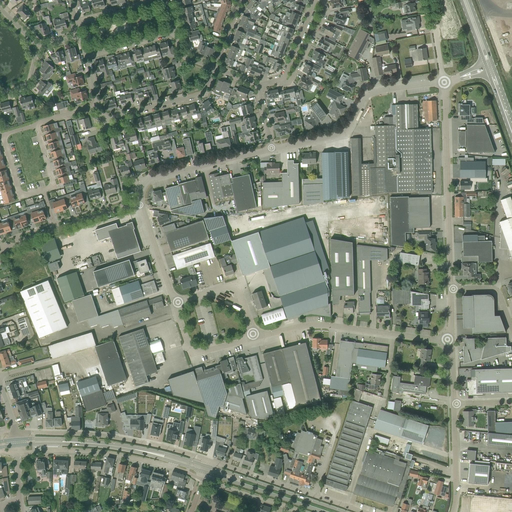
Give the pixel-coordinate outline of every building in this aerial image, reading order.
[(90,10),(88,0),(82,2),(81,0),(75,0),(78,7),(81,6),(82,13),(90,10)] [(89,0),(91,5),(93,5),(94,8),(98,7),(98,8),(105,6),(103,0),(89,0)] [(254,0),(252,0),(250,3),(256,9),(258,6),(263,10),(265,7),(262,2),(260,0),(256,0),(256,1),(254,0)] [(301,0),(299,0),(295,1),(293,2),(293,4),(292,5),(291,8),(297,10),(297,11),(302,12),(304,7),(301,6),(301,4),(303,3),(301,0)] [(333,0),(330,1),(332,9),(336,8),(337,9),(344,7),(341,0),(333,0)] [(414,3),(403,5),(403,2),(398,3),(394,4),(395,9),(403,7),(405,14),(407,13),(407,14),(411,13),(410,13),(415,12),(414,7),(415,7),(414,3)] [(250,16),(257,18),(258,15),(260,12),(256,9),(250,3),(246,8),(252,13),(251,14),(251,13),(250,16)] [(23,5),(16,11),(25,20),(31,14),(24,8),(25,7),(23,5)] [(219,7),(216,13),(225,16),(227,11),(220,8),(220,7),(219,7)] [(291,14),(290,17),(299,21),(301,15),(296,13),(297,11),(297,10),(291,8),(289,13),(291,14)] [(344,25),(348,13),(350,12),(349,9),(339,11),(340,14),(340,15),(336,14),(335,18),(334,18),(333,20),(334,21),(333,22),(344,25)] [(67,28),(66,22),(70,21),(67,13),(59,15),(60,19),(54,20),(54,22),(56,32),(61,31),(60,30),(67,28)] [(216,13),(214,18),(223,22),(225,16),(216,13)] [(243,15),(241,21),(253,25),(255,20),(256,21),(257,18),(250,16),(250,17),(251,17),(250,18),(243,15)] [(299,21),(290,17),(285,15),(285,16),(286,16),(284,19),(282,24),(290,27),(291,24),(296,26),(299,21)] [(37,33),(37,32),(40,31),(41,36),(48,34),(47,29),(46,25),(48,24),(51,23),(49,16),(43,17),(45,23),(31,27),(30,27),(37,33)] [(408,19),(405,20),(407,31),(412,30),(419,29),(418,22),(419,22),(418,17),(408,18),(408,19)] [(213,24),(222,28),(222,27),(221,27),(223,22),(214,18),(212,24),(213,24)] [(252,30),(253,25),(241,21),(239,26),(247,29),(248,29),(247,32),(255,35),(256,32),(252,30)] [(222,28),(213,24),(211,30),(220,33),(222,28)] [(283,25),(281,30),(293,35),(294,33),(293,32),(293,29),(286,26),(283,25)] [(347,33),(349,29),(336,25),(334,29),(331,27),(330,28),(327,27),(324,33),(331,37),(333,33),(335,34),(338,36),(342,30),(347,33)] [(360,29),(357,36),(368,42),(374,45),(374,39),(369,36),(370,34),(360,29)] [(198,47),(200,42),(198,36),(200,35),(199,30),(193,32),(191,32),(192,35),(189,36),(190,42),(195,40),(196,46),(198,47)] [(237,30),(235,35),(247,40),(248,36),(253,38),(255,35),(247,32),(246,35),(245,35),(245,34),(237,30)] [(279,35),(281,36),(290,39),(290,37),(292,37),(293,35),(281,30),(279,30),(278,31),(280,32),(279,35)] [(386,31),(374,34),(376,42),(388,40),(386,31)] [(243,44),(242,47),(244,47),(245,45),(247,40),(235,35),(233,40),(241,44),(243,44)] [(288,42),(289,39),(289,40),(290,39),(281,36),(279,41),(288,45),(289,42),(288,42)] [(357,36),(353,42),(365,48),(368,42),(357,36)] [(333,48),(336,43),(325,37),(323,41),(320,40),(319,42),(318,42),(317,43),(317,44),(318,44),(317,46),(320,47),(320,48),(326,51),(329,46),(333,48)] [(278,44),(277,46),(285,49),(286,47),(288,47),(288,45),(279,41),(276,40),(275,42),(278,44)] [(159,48),(159,49),(160,53),(162,53),(162,54),(168,53),(169,57),(175,55),(172,47),(169,48),(168,42),(159,44),(160,47),(159,48)] [(200,42),(198,47),(197,48),(198,48),(197,49),(200,50),(198,53),(204,55),(207,47),(204,46),(205,44),(200,42)] [(353,42),(350,49),(361,55),(365,48),(353,42)] [(161,57),(160,53),(159,49),(159,48),(158,47),(156,48),(155,45),(149,47),(152,60),(161,57)] [(256,52),(261,54),(264,47),(259,45),(257,49),(256,52)] [(272,50),(285,55),(285,52),(284,51),(285,49),(277,46),(274,45),(272,50)] [(377,57),(382,56),(381,55),(389,54),(388,45),(375,47),(377,57)] [(211,54),(213,55),(216,48),(211,46),(211,48),(207,47),(204,55),(209,58),(211,54)] [(229,51),(231,51),(236,53),(241,55),(243,50),(244,51),(245,48),(244,47),(242,47),(240,46),(239,49),(236,47),(231,46),(229,51)] [(77,56),(75,47),(68,49),(69,54),(66,55),(68,62),(70,61),(71,62),(72,62),(73,62),(74,61),(74,60),(75,60),(74,57),(77,56)] [(143,58),(144,62),(152,60),(149,47),(143,48),(144,51),(141,52),(143,58)] [(417,50),(419,61),(427,60),(425,48),(417,50)] [(133,57),(135,62),(140,61),(139,59),(143,58),(141,52),(140,49),(134,51),(135,54),(132,55),(133,57)] [(361,55),(350,49),(347,55),(358,61),(361,55)] [(272,50),(270,55),(281,59),(282,57),(284,57),(285,55),(272,50)] [(320,66),(322,67),(325,62),(322,60),(324,55),(314,50),(313,53),(314,54),(312,58),(317,61),(316,64),(320,66)] [(55,53),(56,55),(50,56),(55,64),(65,61),(62,51),(55,53)] [(233,61),(234,61),(236,62),(237,58),(234,57),(236,53),(231,51),(229,51),(226,58),(228,59),(233,61)] [(135,62),(133,57),(130,57),(129,52),(123,54),(125,62),(126,64),(132,62),(132,66),(135,65),(135,62)] [(118,61),(116,62),(117,68),(118,70),(121,69),(120,66),(123,65),(122,63),(125,62),(123,54),(117,56),(118,61)] [(117,68),(116,62),(114,56),(113,57),(113,56),(110,57),(110,58),(108,58),(110,63),(107,64),(109,72),(110,74),(110,77),(112,76),(113,75),(112,70),(117,68)] [(382,56),(377,57),(372,58),(374,71),(375,76),(376,76),(376,79),(381,79),(381,78),(385,78),(392,77),(392,74),(397,73),(395,65),(381,67),(380,57),(382,57),(382,56)] [(228,59),(226,58),(224,63),(232,66),(234,61),(233,61),(228,59)] [(274,64),(272,70),(278,72),(281,64),(278,63),(279,61),(270,58),(268,62),(274,64)] [(109,72),(107,64),(104,65),(103,60),(94,62),(97,71),(102,70),(104,76),(110,74),(109,72)] [(257,67),(258,64),(259,63),(253,61),(251,60),(250,64),(249,66),(248,69),(251,70),(249,73),(254,75),(257,67)] [(44,74),(42,77),(47,81),(49,78),(48,77),(54,70),(53,69),(54,68),(45,61),(43,65),(44,65),(39,71),(44,74)] [(264,73),(266,68),(263,67),(264,66),(258,64),(257,67),(254,75),(259,77),(261,74),(263,75),(264,73)] [(308,76),(312,78),(314,79),(315,77),(315,76),(315,75),(315,74),(314,73),(313,72),(312,72),(313,71),(318,73),(320,68),(313,64),(312,67),(305,64),(305,65),(305,66),(302,72),(309,75),(308,76)] [(162,70),(165,80),(175,77),(173,71),(174,71),(173,67),(162,70)] [(342,78),(337,86),(338,87),(343,90),(343,89),(347,92),(348,91),(351,92),(353,88),(355,85),(354,85),(353,84),(355,81),(358,80),(359,80),(359,82),(368,80),(366,68),(357,70),(358,74),(357,74),(354,74),(353,74),(350,75),(347,81),(342,78)] [(76,77),(75,74),(66,76),(68,83),(72,82),(74,87),(84,85),(82,76),(76,77)] [(312,78),(310,81),(302,77),(298,84),(302,87),(302,88),(308,91),(309,90),(310,90),(312,87),(311,86),(312,84),(318,87),(321,82),(314,79),(312,78)] [(39,91),(38,93),(42,96),(47,90),(50,92),(54,87),(47,81),(45,84),(41,80),(41,81),(42,81),(37,88),(39,90),(39,91)] [(227,93),(230,84),(226,82),(226,83),(219,80),(214,93),(223,97),(222,98),(228,100),(230,94),(227,93)] [(170,83),(173,92),(181,90),(179,81),(170,83)] [(135,86),(132,87),(133,91),(134,93),(137,92),(139,98),(140,102),(145,100),(142,89),(141,88),(136,90),(135,86)] [(150,86),(142,89),(145,100),(150,99),(149,95),(152,94),(150,86)] [(232,94),(231,96),(235,98),(236,95),(237,94),(246,97),(249,90),(239,86),(238,89),(234,87),(232,94)] [(88,99),(86,91),(80,92),(79,89),(70,91),(72,98),(76,97),(78,102),(88,99)] [(288,90),(290,98),(293,98),(294,100),(296,99),(297,106),(301,105),(299,96),(299,95),(298,91),(298,90),(294,91),(294,89),(288,90)] [(330,89),(326,96),(334,100),(332,103),(334,104),(332,109),(329,113),(333,115),(332,117),(337,119),(339,114),(340,114),(341,112),(342,113),(345,108),(341,106),(339,105),(340,103),(339,103),(343,96),(330,89)] [(266,100),(267,104),(275,103),(274,102),(275,102),(272,91),(271,91),(271,90),(268,91),(268,92),(267,92),(268,99),(266,100)] [(282,101),(281,95),(281,92),(278,93),(278,90),(272,91),(275,102),(278,101),(279,105),(283,104),(282,102),(282,101)] [(290,98),(288,90),(283,91),(283,92),(281,92),(281,95),(282,101),(282,102),(283,102),(285,102),(287,101),(289,101),(291,101),(290,98)] [(125,96),(127,105),(130,104),(133,103),(132,100),(135,99),(134,93),(133,91),(128,92),(127,91),(124,92),(125,96)] [(118,105),(121,104),(122,106),(125,105),(125,106),(127,105),(125,96),(124,92),(120,93),(119,95),(116,96),(118,105)] [(34,105),(36,104),(36,103),(36,100),(34,99),(32,99),(31,96),(24,98),(24,97),(20,99),(23,110),(34,106),(34,105)] [(105,101),(108,110),(117,108),(114,98),(105,101)] [(205,115),(205,118),(215,112),(210,105),(211,104),(208,100),(201,104),(203,107),(202,108),(203,110),(203,111),(204,115),(205,115)] [(0,103),(0,104),(2,112),(6,111),(6,112),(9,111),(9,113),(12,113),(12,114),(15,113),(13,108),(11,108),(9,101),(0,103)] [(318,121),(319,120),(320,121),(324,118),(324,117),(327,114),(317,101),(310,107),(313,112),(311,114),(312,116),(304,118),(305,121),(306,130),(312,128),(312,127),(319,126),(318,121)] [(424,106),(425,121),(437,121),(436,101),(426,101),(427,106),(424,106)] [(200,115),(200,112),(198,108),(195,108),(194,104),(191,105),(192,105),(189,106),(190,110),(190,111),(191,116),(192,117),(192,119),(197,118),(198,119),(201,118),(201,116),(200,115)] [(253,113),(251,108),(252,108),(251,104),(241,107),(240,108),(238,108),(240,116),(253,113)] [(395,130),(397,192),(401,192),(432,191),(431,162),(432,162),(431,154),(430,129),(417,129),(417,105),(407,105),(407,104),(405,104),(405,105),(396,105),(396,130),(395,130)] [(460,113),(460,120),(470,120),(470,115),(469,115),(469,113),(471,113),(471,104),(458,104),(458,113),(460,113)] [(190,111),(190,110),(187,111),(185,106),(183,107),(183,108),(180,108),(181,112),(181,114),(183,118),(183,120),(187,119),(188,122),(192,121),(192,117),(191,116),(190,111)] [(183,118),(181,114),(181,112),(178,113),(177,109),(174,109),(174,110),(171,111),(172,115),(173,116),(174,121),(174,122),(174,123),(180,121),(180,120),(183,120),(183,118)] [(174,121),(173,116),(172,115),(169,116),(168,111),(162,113),(163,118),(164,119),(165,122),(170,121),(171,123),(174,122),(174,121)] [(275,118),(274,118),(275,122),(276,122),(280,121),(280,122),(285,121),(286,121),(284,112),(279,113),(275,114),(274,114),(275,116),(275,118)] [(165,122),(164,119),(163,118),(160,118),(159,113),(153,115),(154,120),(155,121),(156,125),(156,127),(162,126),(163,128),(166,128),(165,125),(165,122)] [(156,125),(155,121),(154,120),(151,121),(150,116),(144,118),(145,122),(146,124),(147,130),(153,128),(156,127),(156,125)] [(242,126),(243,132),(246,132),(251,131),(250,129),(256,127),(254,121),(255,120),(254,116),(243,119),(245,126),(242,126)] [(384,117),(384,126),(394,126),(394,117),(384,117)] [(91,127),(88,118),(80,120),(81,124),(77,125),(78,127),(80,127),(81,130),(91,127)] [(146,124),(145,122),(142,123),(141,118),(135,120),(138,130),(144,128),(144,130),(147,130),(146,124)] [(485,126),(485,125),(483,120),(482,118),(474,118),(474,125),(467,125),(467,124),(466,124),(466,130),(465,130),(465,131),(458,131),(458,137),(459,137),(459,140),(458,140),(458,147),(465,147),(465,148),(466,148),(466,153),(467,153),(495,153),(485,126)] [(292,129),(291,122),(278,125),(279,129),(275,130),(277,137),(290,134),(289,130),(292,129)] [(62,131),(61,128),(54,128),(53,124),(43,127),(45,132),(49,131),(50,134),(55,133),(62,131)] [(218,148),(217,148),(218,148),(231,146),(231,145),(230,145),(228,133),(231,132),(231,131),(230,126),(220,128),(222,134),(222,133),(223,133),(224,138),(216,140),(216,141),(218,148)] [(394,126),(384,126),(375,126),(376,164),(352,165),(353,196),(362,196),(377,194),(397,192),(395,130),(395,126),(394,126)] [(259,137),(258,131),(257,131),(256,130),(253,131),(253,132),(244,134),(246,140),(250,139),(251,144),(255,143),(255,141),(259,140),(258,137),(259,137)] [(130,133),(132,142),(133,145),(138,143),(139,147),(142,146),(139,135),(136,135),(135,132),(130,133)] [(214,146),(211,132),(207,133),(207,132),(207,133),(205,133),(207,144),(203,145),(203,143),(198,144),(199,146),(197,146),(198,152),(200,152),(200,153),(205,152),(204,151),(211,149),(211,146),(214,146)] [(61,141),(60,136),(56,136),(55,133),(50,134),(46,135),(47,141),(52,140),(53,143),(58,141),(58,142),(61,141)] [(74,135),(70,136),(73,146),(79,144),(77,134),(74,135)] [(89,146),(88,146),(90,154),(102,151),(100,143),(95,144),(94,137),(87,139),(89,146)] [(125,147),(124,146),(123,140),(119,141),(117,137),(110,139),(113,150),(125,147)] [(174,140),(170,141),(172,148),(173,152),(176,151),(178,158),(193,154),(189,138),(183,140),(185,147),(177,149),(174,140)] [(159,163),(158,158),(159,158),(157,151),(164,149),(164,150),(172,148),(170,141),(169,139),(152,144),(154,151),(153,152),(153,154),(149,155),(151,164),(158,162),(158,163),(159,163)] [(59,145),(58,142),(58,141),(53,143),(48,144),(50,150),(54,148),(55,151),(60,150),(64,149),(63,145),(59,145)] [(66,158),(65,154),(61,154),(60,150),(55,151),(51,152),(52,158),(57,157),(58,160),(63,159),(66,158)] [(349,197),(348,173),(348,152),(322,153),(322,174),(322,179),(303,179),(303,205),(323,202),(323,200),(349,197)] [(302,163),(300,163),(300,167),(307,167),(307,164),(316,163),(316,158),(316,153),(311,153),(309,153),(309,154),(308,154),(307,154),(302,154),(302,159),(302,163)] [(463,158),(458,158),(458,164),(460,164),(460,178),(465,178),(470,178),(477,178),(485,178),(485,162),(484,162),(473,162),(473,158),(471,158),(463,158)] [(72,166),(71,162),(64,162),(63,159),(58,160),(53,161),(55,167),(59,166),(60,169),(65,167),(72,166)] [(139,169),(146,167),(144,159),(133,162),(136,171),(140,170),(139,169)] [(299,204),(298,169),(298,164),(299,164),(294,164),(293,160),(287,161),(287,173),(281,173),(282,179),(282,182),(282,187),(263,188),(263,208),(299,204)] [(120,167),(123,177),(131,175),(129,169),(133,168),(131,161),(125,162),(126,166),(120,167)] [(264,167),(264,174),(280,173),(279,164),(274,164),(274,162),(271,162),(271,164),(266,164),(267,167),(264,167)] [(60,169),(56,170),(57,176),(62,174),(63,177),(68,176),(74,174),(73,170),(70,171),(66,171),(65,167),(60,169)] [(243,174),(244,176),(241,176),(243,186),(251,184),(253,184),(251,172),(243,174)] [(214,199),(222,198),(217,176),(217,173),(208,175),(214,199)] [(222,198),(233,195),(230,179),(229,174),(217,176),(222,198)] [(63,187),(77,183),(76,180),(69,180),(68,176),(63,177),(58,178),(60,184),(64,183),(65,186),(63,186),(63,187)] [(257,208),(251,184),(243,186),(241,176),(230,179),(233,195),(234,196),(237,212),(257,208)] [(198,177),(195,178),(196,180),(197,180),(199,191),(196,192),(198,200),(201,199),(207,198),(202,178),(198,179),(198,177)] [(104,186),(106,195),(113,193),(117,193),(115,188),(119,187),(116,178),(111,180),(112,184),(108,185),(108,184),(104,186)] [(172,187),(165,189),(165,191),(166,192),(169,205),(171,210),(171,213),(179,214),(187,215),(196,217),(195,215),(204,213),(201,199),(198,200),(196,192),(199,191),(197,180),(196,180),(186,182),(189,193),(181,195),(179,185),(172,187)] [(474,191),(474,185),(476,185),(476,181),(460,182),(460,190),(464,190),(464,191),(470,191),(474,191)] [(92,189),(88,190),(90,200),(97,198),(98,199),(101,198),(99,188),(92,190),(92,189)] [(86,196),(83,189),(80,190),(75,192),(76,195),(79,205),(85,203),(83,197),(86,196)] [(151,192),(151,197),(152,197),(152,201),(158,201),(157,206),(161,207),(162,204),(165,204),(169,205),(166,192),(161,193),(160,190),(159,190),(151,192)] [(79,205),(76,195),(75,192),(66,195),(68,202),(71,201),(73,207),(79,205)] [(68,202),(66,195),(57,198),(58,201),(61,211),(67,209),(65,203),(68,202)] [(390,198),(390,213),(429,212),(429,197),(390,198)] [(455,197),(455,210),(470,210),(470,205),(466,205),(466,200),(463,200),(463,197),(455,197)] [(511,202),(510,197),(500,200),(507,219),(499,222),(501,227),(499,249),(508,249),(507,257),(511,257),(511,258),(511,202)] [(61,211),(58,201),(55,202),(54,199),(48,201),(51,207),(54,207),(56,213),(61,211)] [(47,212),(45,205),(43,201),(40,203),(41,207),(36,208),(40,221),(46,219),(44,213),(47,212)] [(40,221),(36,208),(27,211),(29,218),(32,217),(34,223),(40,221)] [(29,225),(27,219),(29,218),(27,211),(24,212),(25,215),(20,217),(23,227),(29,225)] [(429,212),(390,213),(391,245),(406,247),(405,233),(414,233),(414,228),(430,228),(429,212)] [(173,221),(173,219),(169,218),(170,215),(158,213),(158,218),(157,218),(160,226),(173,221)] [(23,227),(20,217),(19,214),(10,217),(12,223),(15,222),(17,229),(23,227)] [(2,223),(5,233),(11,231),(9,224),(12,223),(10,217),(7,218),(1,220),(2,223)] [(204,219),(208,232),(226,226),(223,217),(204,219)] [(258,231),(231,240),(243,275),(244,275),(244,276),(270,267),(315,252),(303,218),(259,232),(258,231)] [(209,239),(203,222),(203,220),(183,227),(179,228),(178,223),(177,222),(161,227),(164,235),(166,243),(167,244),(168,243),(171,252),(176,250),(209,239)] [(110,237),(117,259),(141,251),(132,223),(118,228),(116,223),(95,230),(98,241),(110,237)] [(210,231),(214,245),(231,240),(226,226),(210,231)] [(435,242),(435,239),(429,239),(429,236),(429,232),(425,232),(417,232),(417,237),(424,236),(425,243),(426,243),(426,248),(426,250),(435,250),(435,245),(436,245),(436,242),(435,242)] [(478,262),(492,262),(491,241),(484,241),(484,235),(462,235),(463,252),(461,252),(462,262),(478,261),(478,262)] [(354,295),(352,242),(330,239),(332,305),(332,304),(338,303),(338,302),(339,298),(337,298),(337,296),(354,295)] [(177,254),(172,255),(177,270),(187,266),(193,265),(210,259),(215,257),(210,243),(206,245),(177,254)] [(359,313),(359,315),(370,315),(370,313),(370,293),(371,293),(370,260),(387,260),(387,249),(356,245),(358,313),(359,313)] [(315,252),(270,267),(278,290),(270,292),(271,293),(271,294),(272,295),(273,296),(273,297),(274,297),(275,298),(276,298),(277,298),(278,298),(280,298),(280,296),(324,281),(315,252)] [(398,262),(418,266),(420,256),(400,252),(398,262)] [(238,262),(237,260),(235,254),(224,258),(219,259),(222,268),(223,268),(226,276),(234,273),(231,265),(238,263),(238,262)] [(136,261),(130,262),(131,263),(130,263),(132,269),(138,267),(139,272),(140,274),(145,272),(150,270),(151,270),(149,262),(148,262),(149,262),(147,263),(146,259),(141,261),(140,259),(136,261)] [(129,260),(93,272),(98,287),(135,275),(132,269),(130,263),(131,263),(129,263),(129,260),(130,260),(129,260)] [(90,271),(107,266),(106,263),(84,270),(85,276),(88,275),(90,281),(93,280),(90,271)] [(473,263),(462,264),(462,270),(464,270),(464,276),(468,276),(468,280),(480,279),(480,274),(476,274),(473,275),(473,263)] [(187,278),(180,280),(183,289),(190,286),(190,287),(197,285),(195,277),(196,276),(195,272),(194,268),(193,265),(187,266),(190,275),(187,276),(187,278)] [(420,284),(428,284),(428,273),(426,273),(426,269),(418,270),(418,279),(420,279),(420,284)] [(20,292),(39,338),(67,327),(48,280),(20,292)] [(144,297),(140,285),(138,281),(119,287),(111,290),(117,306),(124,303),(144,297)] [(157,292),(154,281),(140,285),(144,297),(157,292)] [(324,281),(280,296),(280,298),(287,318),(289,317),(290,319),(290,320),(293,319),(297,318),(311,314),(325,316),(330,317),(330,303),(328,304),(328,291),(324,281)] [(66,286),(60,289),(63,298),(70,295),(66,286)] [(418,306),(418,309),(429,309),(428,294),(392,288),(393,304),(409,304),(409,306),(418,306)] [(257,309),(257,310),(267,307),(261,291),(252,294),(254,294),(256,301),(254,302),(255,305),(257,305),(258,308),(257,309)] [(91,294),(72,301),(79,322),(98,316),(91,294)] [(464,320),(463,320),(464,327),(472,327),(472,333),(506,332),(500,316),(494,316),(494,300),(494,299),(493,298),(493,297),(492,296),(491,295),(490,295),(489,295),(488,295),(471,295),(471,296),(463,297),(463,314),(464,314),(464,320)] [(147,301),(149,306),(154,304),(156,309),(164,307),(162,301),(163,301),(161,296),(147,301)] [(147,300),(119,310),(123,324),(152,315),(149,306),(147,301),(147,300)] [(376,310),(376,311),(377,315),(385,315),(385,319),(389,319),(389,314),(389,305),(384,305),(384,300),(376,300),(376,305),(376,310)] [(354,309),(354,302),(347,302),(347,306),(344,306),(344,314),(353,313),(353,309),(354,309)] [(118,309),(87,320),(87,321),(88,321),(90,327),(100,324),(101,327),(111,324),(113,328),(123,324),(118,309)] [(429,323),(429,318),(427,318),(427,312),(418,312),(418,320),(419,320),(419,324),(422,324),(422,327),(428,327),(428,323),(429,323)] [(28,327),(21,330),(23,336),(26,335),(28,340),(32,338),(29,329),(28,327)] [(0,342),(2,342),(2,340),(8,338),(5,328),(0,329),(0,342)] [(119,337),(135,387),(185,370),(183,363),(156,373),(153,365),(165,361),(162,352),(155,354),(155,352),(151,353),(143,328),(119,337)] [(53,359),(96,345),(92,332),(48,346),(53,359)] [(2,342),(0,342),(0,347),(8,345),(10,344),(8,338),(2,340),(2,342)] [(471,361),(481,358),(480,360),(511,351),(511,346),(506,346),(506,338),(485,338),(483,346),(474,347),(474,338),(473,338),(473,339),(467,339),(465,339),(466,342),(465,342),(466,347),(464,347),(464,362),(470,361),(471,362),(471,361)] [(315,351),(316,351),(316,348),(320,348),(320,349),(327,349),(327,340),(320,340),(320,339),(312,339),(312,350),(313,351),(314,351),(315,351)] [(362,349),(363,343),(355,342),(347,341),(348,339),(345,339),(345,341),(340,340),(335,376),(331,376),(329,388),(338,390),(338,395),(348,396),(352,363),(356,364),(358,349),(362,349)] [(95,347),(108,386),(127,380),(113,340),(95,347)] [(284,395),(288,409),(321,401),(305,343),(263,354),(274,398),(283,395),(284,395)] [(385,368),(388,347),(363,343),(362,349),(358,349),(356,364),(355,369),(376,372),(377,367),(385,368)] [(419,365),(425,365),(426,361),(429,361),(431,350),(421,348),(419,365)] [(0,352),(0,357),(1,360),(12,356),(9,349),(3,351),(0,352)] [(248,357),(253,375),(255,382),(245,385),(244,382),(240,383),(241,386),(243,385),(245,391),(250,390),(249,389),(259,386),(259,385),(260,385),(260,383),(261,383),(261,382),(262,382),(262,380),(263,380),(256,355),(248,357)] [(12,356),(1,360),(3,368),(16,363),(15,360),(13,360),(12,357),(12,356)] [(251,376),(253,375),(248,357),(243,359),(242,357),(236,359),(237,364),(236,364),(237,368),(238,368),(240,374),(247,372),(248,373),(248,374),(249,375),(250,375),(250,376),(251,376)] [(235,369),(232,358),(220,361),(221,364),(218,365),(221,374),(226,372),(226,374),(233,372),(233,370),(235,369)] [(51,365),(54,376),(60,374),(57,363),(51,365)] [(244,398),(240,383),(238,384),(225,388),(221,374),(218,365),(203,370),(202,370),(214,407),(219,408),(219,406),(246,415),(242,398),(244,398)] [(214,407),(202,370),(203,370),(202,367),(195,369),(196,372),(194,373),(203,403),(207,416),(215,418),(219,408),(214,407)] [(467,388),(465,390),(466,390),(468,392),(468,396),(476,395),(483,395),(483,393),(507,393),(507,394),(511,394),(511,368),(475,370),(475,376),(470,376),(470,380),(466,380),(467,388)] [(203,403),(194,373),(193,371),(168,379),(173,395),(203,403)] [(379,386),(381,375),(372,374),(371,379),(370,384),(366,384),(365,388),(374,389),(374,385),(379,386)] [(114,394),(113,390),(103,393),(101,389),(100,390),(96,376),(77,383),(86,411),(107,405),(106,403),(116,400),(115,397),(114,394)] [(426,387),(429,387),(430,378),(415,376),(414,380),(415,380),(414,385),(400,383),(400,377),(393,376),(391,392),(402,393),(402,391),(415,393),(415,395),(419,396),(419,394),(425,394),(426,387)] [(21,383),(16,384),(16,383),(14,383),(9,385),(11,388),(9,389),(11,392),(12,391),(12,392),(21,388),(23,388),(21,383)] [(25,394),(24,391),(22,391),(21,388),(12,392),(14,398),(20,396),(25,394)] [(274,416),(268,396),(267,391),(246,396),(247,401),(251,417),(263,419),(274,416)] [(42,413),(40,407),(41,406),(39,395),(30,398),(28,398),(29,401),(37,398),(38,405),(35,406),(34,402),(30,403),(31,404),(28,405),(26,399),(16,403),(18,409),(20,415),(22,421),(33,417),(32,417),(35,416),(42,414),(42,413)] [(128,395),(116,400),(117,404),(130,399),(128,395)] [(285,415),(281,397),(273,399),(278,417),(285,415)] [(349,482),(348,481),(372,407),(351,400),(326,479),(325,478),(323,484),(346,491),(347,486),(347,484),(348,484),(348,483),(349,483),(349,482)] [(96,423),(95,426),(95,427),(103,428),(103,427),(102,427),(103,426),(108,425),(108,421),(107,421),(107,413),(109,413),(115,411),(113,404),(107,407),(107,409),(104,410),(101,410),(101,413),(99,414),(99,422),(97,422),(96,423)] [(71,421),(71,430),(80,430),(80,417),(82,417),(82,412),(82,407),(75,407),(75,417),(71,417),(71,421)] [(412,441),(422,445),(428,426),(380,410),(374,429),(408,440),(412,441)] [(468,410),(468,411),(463,411),(463,426),(474,426),(473,414),(476,414),(476,410),(468,410)] [(487,411),(488,432),(496,432),(495,422),(495,411),(487,411)] [(125,412),(120,413),(124,424),(131,424),(131,429),(137,429),(137,420),(137,419),(127,419),(126,415),(125,412)] [(153,423),(150,435),(151,435),(151,436),(155,437),(155,436),(159,437),(161,425),(163,425),(164,421),(159,420),(158,424),(153,423)] [(511,421),(495,422),(496,432),(496,433),(511,432),(511,421)] [(176,439),(177,435),(178,428),(173,427),(173,425),(167,424),(165,434),(167,435),(166,439),(175,441),(176,439)] [(186,433),(184,444),(192,446),(194,441),(198,442),(201,427),(194,426),(193,434),(186,433)] [(244,433),(257,437),(258,434),(258,431),(244,427),(244,433)] [(304,483),(307,484),(308,480),(306,480),(307,476),(309,477),(315,458),(316,457),(315,457),(316,454),(318,455),(321,446),(320,446),(322,440),(316,438),(316,436),(312,435),(312,434),(312,433),(307,431),(307,432),(306,433),(302,431),(300,437),(297,438),(296,443),(297,445),(295,451),(298,452),(296,460),(292,459),(291,463),(289,467),(293,468),(292,471),(291,471),(290,475),(289,477),(289,479),(290,481),(291,481),(290,481),(299,484),(299,485),(301,486),(302,486),(303,486),(304,486),(304,483)] [(487,445),(511,447),(511,434),(488,433),(487,445)] [(373,441),(387,446),(389,440),(375,435),(373,441)] [(201,450),(200,451),(204,451),(204,450),(207,451),(208,447),(210,448),(211,442),(209,441),(210,439),(205,438),(205,437),(201,436),(200,439),(199,439),(198,444),(201,445),(200,450),(201,450)] [(231,445),(237,447),(239,439),(233,438),(231,445)] [(402,457),(406,458),(412,441),(408,440),(402,457)] [(220,442),(218,447),(217,449),(216,454),(224,456),(225,452),(227,446),(223,445),(224,443),(220,442)] [(353,493),(392,506),(395,497),(400,499),(411,467),(409,467),(411,460),(406,458),(402,457),(385,451),(384,452),(377,450),(377,449),(373,447),(372,451),(368,450),(353,493)] [(232,459),(240,461),(243,450),(240,449),(236,448),(235,453),(234,454),(232,459)] [(476,451),(467,450),(467,460),(476,460),(476,451)] [(252,461),(255,454),(251,452),(247,451),(245,459),(244,459),(242,463),(251,466),(252,461)] [(286,467),(284,473),(290,475),(291,471),(292,471),(293,468),(289,467),(291,463),(288,462),(289,461),(286,454),(283,455),(285,462),(286,463),(284,467),(286,467)] [(270,466),(267,474),(278,477),(279,473),(280,469),(282,462),(281,462),(282,459),(276,457),(274,463),(276,464),(274,467),(270,466)] [(104,472),(108,473),(110,467),(112,467),(113,464),(114,459),(107,458),(106,462),(104,472)] [(46,474),(44,465),(44,461),(41,462),(41,460),(40,459),(38,459),(37,460),(36,460),(37,465),(38,470),(42,470),(42,472),(41,472),(41,474),(46,474)] [(68,461),(60,460),(59,469),(62,469),(62,474),(67,474),(67,469),(68,466),(68,461)] [(74,472),(79,473),(79,470),(82,470),(82,473),(86,473),(86,467),(86,462),(74,461),(74,472)] [(97,463),(97,464),(91,463),(91,468),(91,472),(95,472),(95,471),(100,471),(101,463),(97,463)] [(469,463),(468,483),(487,485),(489,465),(469,463)] [(135,476),(137,468),(131,466),(129,474),(127,473),(126,479),(130,481),(132,475),(135,476)] [(139,474),(137,482),(140,482),(141,481),(147,482),(148,478),(148,479),(150,471),(146,470),(146,469),(144,469),(143,470),(142,469),(141,475),(139,474)] [(169,483),(177,485),(181,473),(173,470),(171,475),(169,483)] [(417,478),(419,472),(410,470),(408,479),(411,480),(412,476),(417,478)] [(150,483),(149,486),(157,488),(161,489),(163,484),(164,484),(166,478),(165,478),(163,477),(163,475),(153,472),(150,483)] [(177,485),(175,491),(174,496),(181,498),(185,500),(188,491),(183,489),(186,482),(184,480),(183,479),(184,478),(185,475),(185,474),(181,473),(177,485)] [(425,487),(428,479),(425,478),(420,476),(417,485),(425,487)] [(2,489),(0,489),(0,499),(0,500),(4,498),(4,497),(5,497),(3,491),(5,491),(5,494),(10,494),(7,478),(3,478),(4,486),(1,487),(2,489)] [(437,480),(433,494),(439,495),(443,482),(437,480)] [(436,484),(429,482),(427,490),(434,491),(436,484)] [(161,498),(164,499),(169,486),(165,484),(161,498)] [(144,486),(141,500),(145,501),(149,487),(144,486)] [(423,504),(423,505),(429,507),(429,505),(432,495),(426,493),(423,504)] [(511,511),(511,498),(470,496),(469,511),(511,511)] [(400,511),(406,511),(409,505),(410,506),(410,505),(411,504),(412,500),(408,499),(407,504),(405,504),(403,510),(401,509),(400,511)]
